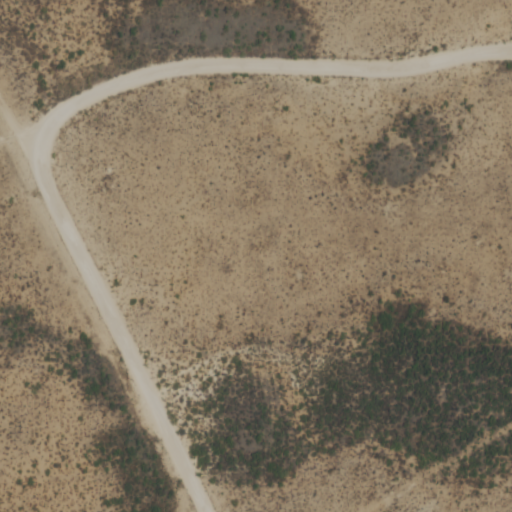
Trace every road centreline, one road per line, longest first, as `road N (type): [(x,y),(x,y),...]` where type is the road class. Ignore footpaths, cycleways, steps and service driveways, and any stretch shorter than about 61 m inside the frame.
road 1 (track): [(0,142),(139,75),(178,66),(390,66),(511,55)]
road 2 (track): [(28,133),(37,171),(140,368),(198,511)]
